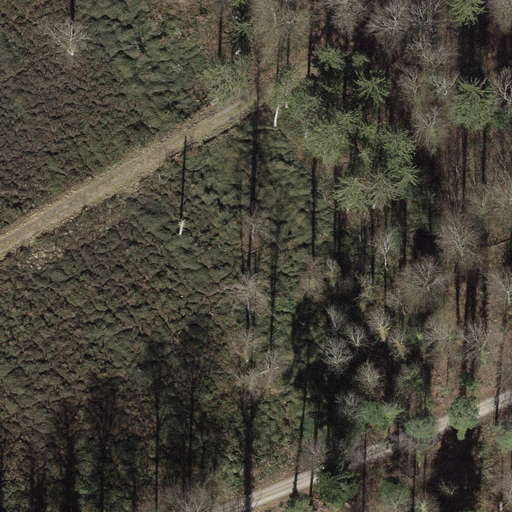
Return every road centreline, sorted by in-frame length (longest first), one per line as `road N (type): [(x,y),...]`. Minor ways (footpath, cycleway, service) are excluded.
road 1 (track): [(0,244),(416,0)]
road 2 (track): [(511,394),(234,511)]
